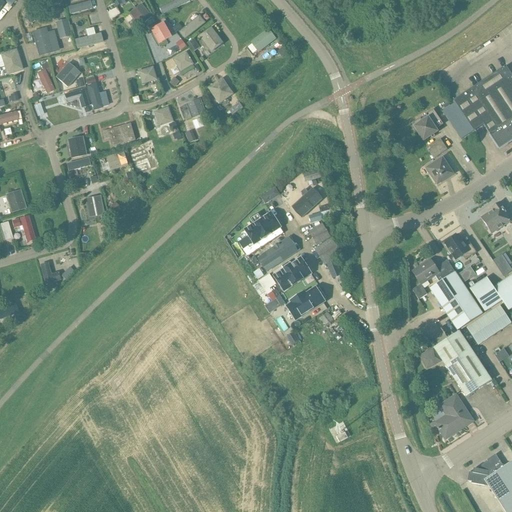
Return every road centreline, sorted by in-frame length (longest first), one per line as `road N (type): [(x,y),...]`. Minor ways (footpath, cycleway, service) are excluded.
road 1 (unclassified): [(364,236),(341,92),(313,38),(278,0)]
road 2 (unclassified): [(416,481),(374,320)]
road 3 (unclassified): [(511,164),(452,205),(364,236)]
road 4 (unclassified): [(276,204),(340,300),(374,320)]
